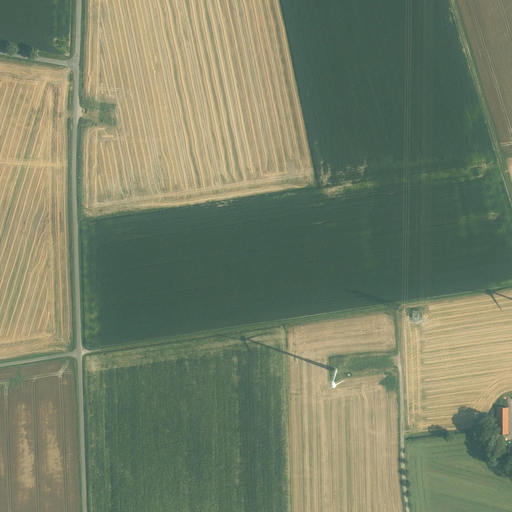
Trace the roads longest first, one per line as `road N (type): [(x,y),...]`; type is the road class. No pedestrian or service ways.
road 1 (unclassified): [(75,66),(85,511)]
road 2 (track): [(79,352),(401,308)]
road 3 (track): [(511,198),(452,0)]
road 4 (track): [(401,308),(408,511)]
